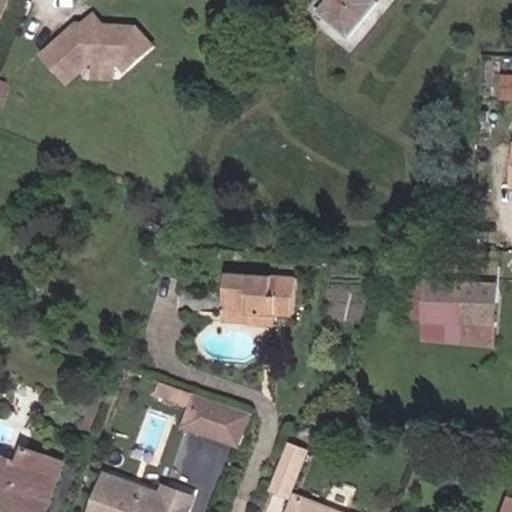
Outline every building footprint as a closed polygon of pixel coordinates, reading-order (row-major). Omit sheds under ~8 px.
[(22,0),(0,0),(0,38),(3,39),(22,0)] [(386,2),(383,0),(336,0),(328,10),(358,36),(386,2)] [(118,66),(121,69),(152,45),(139,29),(108,26),(99,16),(87,24),(80,23),(41,52),(63,83),(90,64),(93,64),(107,65),(118,66)] [(92,78),(107,79),(107,65),(93,64),(92,78)] [(273,313),(291,314),(292,274),(223,274),(222,320),(247,321),(247,313),(273,313)] [(423,343),(492,343),(495,302),(425,299),(425,283),(408,283),(405,318),(423,319),(423,343)] [(425,299),(495,302),(496,283),(425,283),(425,299)] [(247,321),(273,322),(273,313),(247,313),(247,321)] [(511,342),(499,390),(511,393),(511,342)] [(187,406),(191,395),(154,382),(150,394),(187,406)] [(237,445),(248,415),(191,395),(187,406),(187,407),(200,412),(193,430),(237,445)] [(193,430),(200,412),(187,407),(180,426),(193,430)] [(400,443),(412,446),(416,431),(405,427),(400,443)] [(419,449),(437,456),(443,441),(424,434),(419,449)] [(320,451),(298,442),(278,491),(302,500),(305,493),(320,451)] [(0,457),(0,497),(28,508),(32,498),(45,503),(60,460),(22,447),(18,464),(0,457)] [(163,495),(105,474),(92,511),(188,511),(190,508),(166,500),(163,495)] [(511,511),(511,477),(500,511),(511,511)] [(190,508),(194,496),(166,486),(163,495),(166,500),(190,508)] [(354,511),(305,493),(302,500),(297,511),(354,511)] [(0,497),(0,506),(17,511),(42,511),(45,503),(32,498),(28,508),(0,497)]
